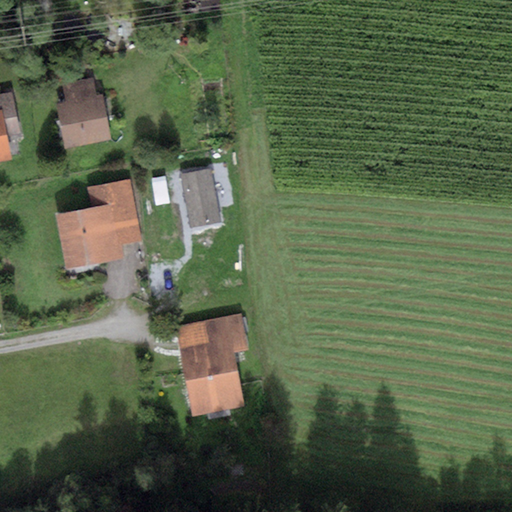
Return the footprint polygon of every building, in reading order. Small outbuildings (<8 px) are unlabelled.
[(68,105),(60,107),(67,149),(112,141),(105,97),(98,98),(95,81),(65,87),(68,105)] [(0,170),(19,167),(15,145),(26,143),(18,101),(0,104),(0,170)] [(220,222),(210,173),(187,178),(197,226),(220,222)] [(98,217),(65,222),(74,273),(128,264),(126,253),(147,250),(137,189),(94,197),(98,217)] [(214,341),(173,353),(192,418),(252,401),(246,382),(236,382),(229,358),(252,352),(241,316),(209,325),(214,341)]
